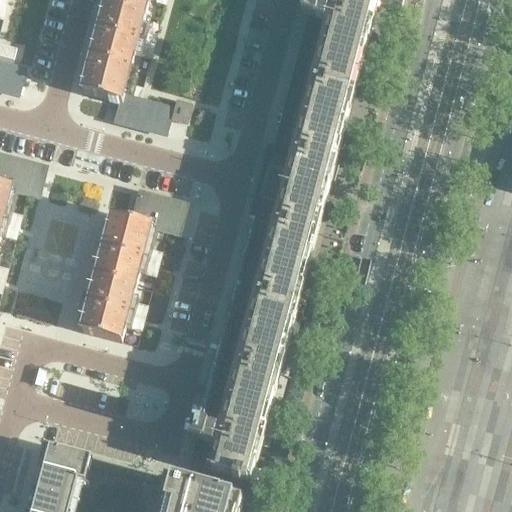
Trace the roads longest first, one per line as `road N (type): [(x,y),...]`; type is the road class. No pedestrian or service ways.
road 1 (secondary): [(438,0),(298,511)]
road 2 (secondary): [(355,511),(494,0)]
road 3 (residential): [(15,402),(169,442),(185,381)]
road 4 (residential): [(185,381),(31,342),(15,402)]
road 5 (residential): [(185,381),(237,180)]
road 6 (residential): [(237,180),(47,130)]
road 7 (residential): [(283,0),(237,180)]
road 8 (residential): [(47,130),(82,0)]
